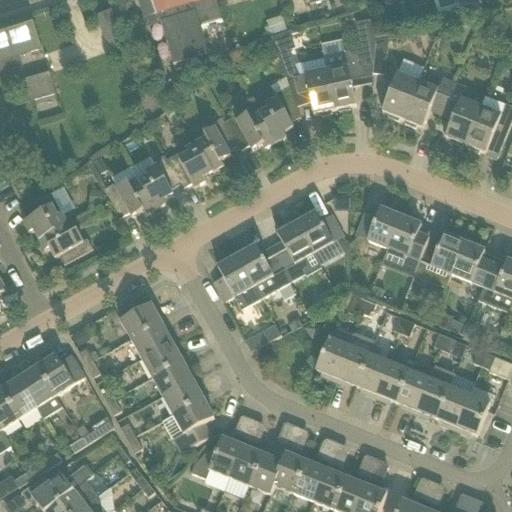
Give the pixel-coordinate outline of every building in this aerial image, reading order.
[(209,57),(201,30),(200,28),(209,25),(201,0),(151,0),(140,4),(146,19),(159,15),(175,67),(209,57)] [(223,21),(218,3),(216,0),(201,0),(209,25),(223,21)] [(96,19),(100,29),(124,18),(120,8),(96,19)] [(32,17),(0,26),(0,75),(23,68),(18,56),(41,48),(32,17)] [(447,45),(452,34),(442,30),(437,41),(447,45)] [(344,43),(326,44),(326,54),(345,54),(344,43)] [(375,56),(374,76),(385,77),(389,48),(377,47),(375,56)] [(300,79),(296,68),(291,52),(279,56),(288,84),(295,82),(300,80),(300,79)] [(357,109),(346,55),(325,59),(327,74),(336,113),(339,113),(340,115),(351,113),(350,110),(357,109)] [(30,103),(56,96),(49,72),(24,78),(30,103)] [(298,97),(310,94),(314,118),(321,116),(321,119),(333,117),(332,114),(336,113),(327,74),(306,78),(300,79),(300,80),(295,82),(298,97)] [(400,122),(403,123),(419,85),(398,76),(383,115),(389,117),(388,120),(399,124),(400,122)] [(417,129),(424,131),(431,114),(442,118),(455,86),(444,81),(439,93),(419,85),(403,123),(407,124),(406,127),(416,131),(417,129)] [(453,123),(446,140),(452,143),(451,145),(462,150),(463,147),(466,148),(482,110),(462,102),(466,91),(455,86),(442,118),(453,123)] [(302,121),(298,110),(290,89),(275,98),(273,93),(253,104),(276,146),(287,140),(285,136),(294,130),(292,126),(302,121)] [(511,126),(511,109),(507,107),(486,99),(482,110),(466,148),(470,150),(469,152),(479,157),(480,154),(487,157),(497,135),(506,138),(497,161),(498,161),(511,126)] [(232,116),(234,121),(225,125),(239,150),(241,154),(251,149),(253,153),(263,148),(265,152),(276,146),(253,104),(232,116)] [(197,146),(214,175),(224,169),(222,165),(232,159),(229,155),(239,150),(225,125),(224,126),(222,121),(212,127),(214,131),(204,137),(207,141),(197,146)] [(193,187),(195,191),(207,185),(204,180),(214,175),(197,146),(186,153),(189,158),(181,163),(178,158),(168,163),(167,164),(181,188),(183,192),(193,187)] [(141,185),(157,213),(167,207),(164,203),(174,197),(172,193),(181,188),(167,164),(168,163),(165,159),(155,165),(157,170),(147,175),(150,180),(141,185)] [(109,173),(103,161),(94,166),(100,178),(109,173)] [(105,193),(121,221),(130,216),(133,220),(143,215),(145,219),(157,213),(141,185),(131,190),(129,186),(118,192),(115,187),(105,193)] [(104,194),(91,192),(90,207),(103,208),(104,194)] [(68,227),(52,197),(23,213),(28,223),(24,225),(30,236),(34,234),(39,243),(68,227)] [(335,214),(350,214),(350,200),(335,200),(335,214)] [(378,220),(366,216),(357,240),(389,252),(403,217),(393,212),(392,216),(381,212),(378,220)] [(322,224),(317,216),(307,221),(305,218),(295,224),(314,258),(337,244),(344,241),(345,240),(333,218),(322,224)] [(421,232),(422,228),(412,224),(413,221),(403,217),(389,252),(420,265),(432,237),(421,232)] [(307,278),(307,261),(314,258),(295,224),(286,229),(288,232),(278,237),(283,245),(272,251),(291,286),(307,278)] [(65,269),(94,253),(88,242),(83,245),(78,235),(74,237),(68,227),(39,243),(46,254),(50,252),(55,261),(60,259),(65,269)] [(432,237),(420,265),(414,279),(446,293),(452,278),(467,242),(456,238),(455,242),(445,237),(443,241),(432,237)] [(337,244),(344,257),(350,254),(350,247),(344,241),(337,244)] [(452,278),(484,291),(496,262),(485,257),(486,254),(475,250),(477,246),(467,242),(452,278)] [(237,256),(262,303),(291,286),(272,251),(262,257),(257,249),(247,254),(246,251),(237,256)] [(214,287),(225,307),(235,301),(242,314),(262,303),(237,256),(227,262),(228,265),(218,270),(224,281),(214,287)] [(484,291),(479,304),(511,316),(511,312),(511,264),(508,263),(507,266),(496,262),(484,291)] [(375,290),(372,297),(370,301),(381,305),(386,294),(375,290)] [(327,305),(336,300),(333,296),(328,299),(327,305)] [(369,304),(350,297),(344,314),(355,318),(356,315),(363,318),(369,304)] [(377,308),(369,304),(363,318),(371,321),(377,308)] [(121,324),(132,344),(163,327),(152,307),(121,324)] [(304,329),(299,321),(289,327),(294,335),(304,329)] [(403,337),(407,325),(399,321),(394,333),(403,337)] [(464,327),(453,323),(449,333),(460,337),(464,327)] [(321,337),(321,331),(317,324),(305,332),(314,343),(320,338),(321,337)] [(415,328),(407,325),(403,337),(410,340),(415,328)] [(475,328),(470,326),(463,342),(475,347),(476,343),(475,328)] [(132,344),(142,362),(173,345),(163,327),(132,344)] [(246,345),(252,357),(283,340),(276,329),(246,345)] [(91,343),(85,332),(73,339),(79,350),(91,343)] [(336,385),(350,351),(350,350),(355,339),(340,332),(332,338),(330,342),(329,342),(317,374),(327,378),(326,381),(336,385)] [(442,353),(447,341),(439,338),(435,350),(442,353)] [(455,344),(447,341),(442,353),(451,356),(455,344)] [(173,345),(142,362),(153,381),(183,364),(173,345)] [(357,390),(370,358),(350,351),(336,385),(346,390),(348,386),(357,390)] [(80,356),(87,368),(94,364),(87,352),(80,356)] [(479,353),(479,354),(474,367),(483,371),(489,357),(479,353)] [(509,383),(511,376),(511,366),(489,357),(483,371),(490,374),(490,375),(509,383)] [(57,399),(87,381),(73,359),(62,366),(57,358),(39,370),(57,399)] [(390,367),(370,358),(357,390),(367,394),(366,398),(376,402),(390,367)] [(101,377),(94,364),(87,368),(94,381),(101,377)] [(183,364),(153,381),(164,400),(194,383),(183,364)] [(410,375),(390,367),(376,402),(386,406),(388,402),(397,406),(410,375)] [(57,400),(57,399),(39,370),(20,382),(39,411),(38,411),(45,422),(63,410),(57,400)] [(435,370),(430,382),(416,418),(426,422),(428,419),(437,423),(451,391),(456,378),(435,370)] [(410,375),(397,406),(407,411),(406,414),(416,418),(430,382),(410,375)] [(20,382),(2,393),(21,422),(38,411),(39,411),(20,382)] [(194,383),(164,400),(174,419),(205,402),(194,383)] [(108,406),(116,402),(109,389),(101,394),(108,406)] [(474,390),(471,399),(457,434),(466,438),(468,435),(478,439),(491,407),(495,399),(474,390)] [(451,391),(437,423),(447,427),(446,430),(457,434),(471,399),(451,391)] [(0,430),(2,434),(21,422),(2,393),(0,394),(0,430)] [(116,402),(108,406),(115,419),(123,414),(116,402)] [(174,419),(185,438),(175,444),(183,457),(212,441),(205,427),(215,421),(205,402),(174,419)] [(92,431),(94,434),(83,441),(88,448),(99,441),(115,431),(110,423),(108,420),(92,431)] [(241,421),(239,432),(262,436),(264,426),(241,421)] [(129,444),(137,439),(130,427),(123,432),(129,444)] [(0,458),(12,450),(2,434),(0,430),(0,458)] [(137,439),(129,444),(136,457),(144,452),(137,439)] [(75,456),(88,448),(83,441),(70,449),(75,456)] [(207,483),(210,475),(230,483),(244,449),(223,441),(216,457),(208,456),(196,470),(193,477),(207,483)] [(321,455),(345,462),(349,449),(325,442),(321,455)] [(119,461),(126,456),(119,447),(112,452),(119,461)] [(250,491),(264,458),(244,449),(230,483),(250,491)] [(126,456),(119,461),(125,468),(131,464),(126,456)] [(274,490),(275,490),(295,498),(308,465),(286,456),(282,465),(284,466),(274,490)] [(47,464),(52,471),(63,464),(58,457),(47,464)] [(282,465),(264,458),(250,491),(271,500),(275,490),(274,490),(284,466),(282,465)] [(364,458),(357,484),(382,491),(389,464),(364,458)] [(39,479),(52,471),(47,464),(34,472),(39,479)] [(314,506),(327,473),(308,465),(295,498),(314,506)] [(50,486),(46,481),(22,496),(22,497),(23,497),(25,500),(26,500),(27,502),(32,503),(34,501),(41,511),(51,511),(87,484),(87,485),(95,479),(87,469),(67,484),(62,477),(50,486)] [(131,477),(143,492),(150,487),(138,472),(131,477)] [(329,511),(335,511),(348,481),(327,473),(314,506),(329,511)] [(15,484),(20,491),(32,484),(27,476),(15,484)] [(421,480),(416,491),(441,501),(445,489),(421,480)] [(358,511),(368,489),(348,481),(335,511),(358,511)] [(51,511),(85,511),(100,501),(87,485),(87,484),(51,511)] [(150,487),(143,492),(149,500),(156,496),(150,487)] [(381,511),(388,497),(368,489),(358,511),(381,511)] [(468,511),(482,511),(485,504),(460,496),(456,508),(468,511)] [(102,511),(102,503),(100,501),(85,511),(102,511)] [(423,511),(403,503),(399,511),(423,511)]
